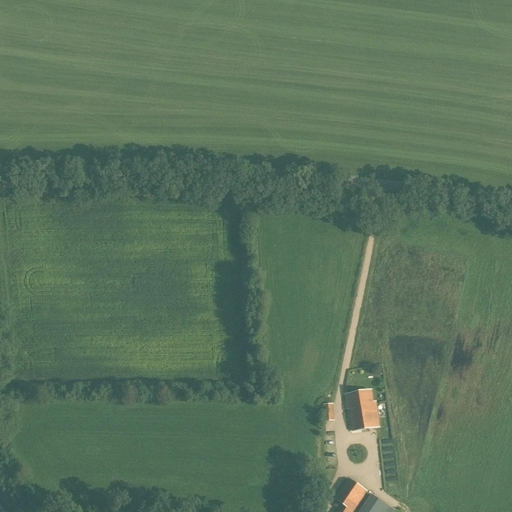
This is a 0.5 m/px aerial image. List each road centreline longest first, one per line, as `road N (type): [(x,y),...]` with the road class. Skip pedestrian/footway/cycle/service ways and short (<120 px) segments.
road 1 (tertiary): [(0,175),(252,170),(511,205)]
road 2 (unknown): [(377,183),(347,373)]
